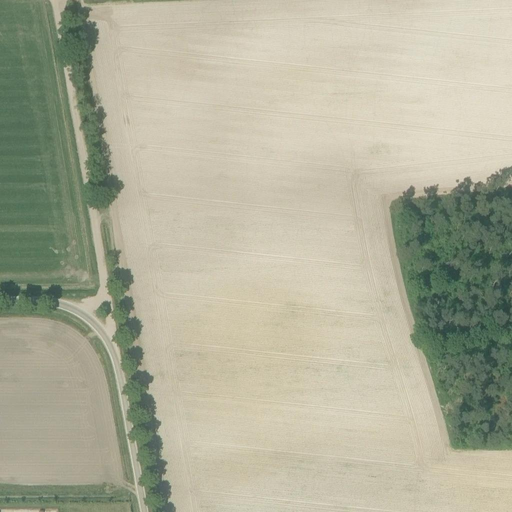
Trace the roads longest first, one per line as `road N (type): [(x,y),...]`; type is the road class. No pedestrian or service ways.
road 1 (track): [(54,0),(107,296)]
road 2 (unclassified): [(144,511),(110,345),(92,321),(67,307),(0,300)]
